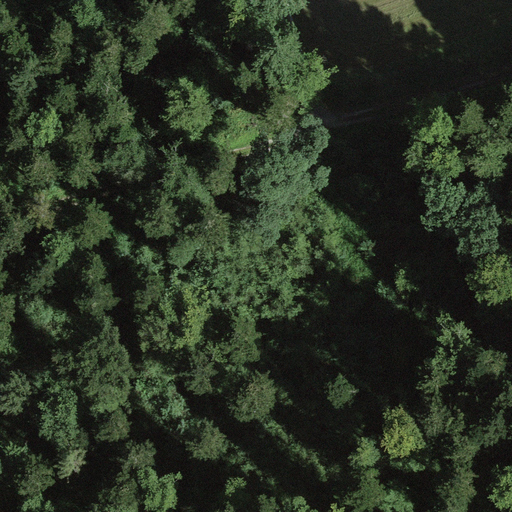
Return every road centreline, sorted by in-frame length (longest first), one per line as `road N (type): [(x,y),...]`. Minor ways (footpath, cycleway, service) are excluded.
road 1 (track): [(0,236),(325,119)]
road 2 (track): [(511,71),(325,119)]
road 3 (track): [(325,119),(284,0)]
